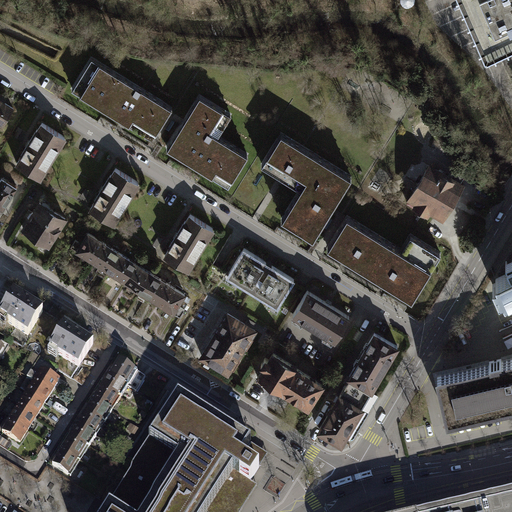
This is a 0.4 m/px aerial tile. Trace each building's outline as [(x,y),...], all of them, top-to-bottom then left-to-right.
[(511,0),(475,0),(483,18),(496,13),(510,7),(511,5),(511,0)] [(511,5),(510,7),(496,13),(511,48),(511,5)] [(69,84),(152,138),(173,106),(90,52),(69,84)] [(163,147),(226,187),(245,157),(214,137),(230,111),(198,92),(163,147)] [(0,121),(4,124),(13,109),(0,100),(0,121)] [(17,156),(40,171),(63,136),(41,121),(17,156)] [(257,167),(299,191),(320,156),(279,132),(257,167)] [(320,156),(299,191),(281,220),(309,237),(347,172),(320,156)] [(427,201),(448,213),(466,183),(429,161),(404,204),(420,213),(427,201)] [(90,200),(114,216),(137,182),(113,166),(90,200)] [(0,209),(2,211),(18,187),(2,177),(0,179),(0,209)] [(19,230),(47,248),(65,218),(37,200),(19,230)] [(164,246),(189,262),(211,228),(186,212),(164,246)] [(325,247),(371,275),(391,242),(345,214),(325,247)] [(399,247),(391,242),(371,275),(409,299),(438,252),(407,233),(399,247)] [(70,247),(91,261),(101,245),(86,235),(80,244),(74,241),(70,247)] [(104,276),(107,271),(117,255),(101,245),(91,261),(100,266),(96,271),(104,276)] [(271,301),(279,306),(294,281),(239,246),(223,271),(232,276),(230,281),(268,305),(271,301)] [(107,271),(122,281),(133,265),(117,255),(107,271)] [(511,258),(506,261),(511,272),(496,279),(497,282),(493,284),(500,299),(504,297),(505,300),(511,297),(511,258)] [(134,288),(138,291),(149,275),(133,265),(122,281),(128,284),(125,289),(131,293),(134,288)] [(145,295),(154,301),(164,285),(149,275),(138,291),(135,296),(141,300),(145,295)] [(154,301),(175,314),(180,307),(174,303),(180,295),(164,285),(154,301)] [(292,315),(333,340),(347,316),(307,291),(292,315)] [(0,312),(0,319),(28,336),(44,311),(13,292),(0,312)] [(196,360),(227,379),(256,331),(225,312),(196,360)] [(62,323),(47,349),(77,367),(92,342),(62,323)] [(373,366),(385,374),(401,347),(376,333),(359,363),(371,370),(373,366)] [(267,386),(282,395),(297,370),(273,355),(267,364),(264,362),(259,370),(262,372),(256,383),(265,389),(267,386)] [(55,369),(38,357),(24,378),(32,383),(51,395),(59,383),(50,377),(55,369)] [(130,383),(138,369),(119,357),(110,371),(130,383)] [(511,405),(511,404),(511,358),(502,361),(502,359),(489,362),(490,363),(437,376),(447,420),(453,419),(503,407),(507,406),(511,405)] [(342,391),(367,406),(385,374),(373,366),(371,370),(359,363),(342,391)] [(297,370),(282,395),(305,409),(320,383),(297,370)] [(121,397),(130,383),(110,371),(102,384),(121,397)] [(51,395),(32,383),(24,395),(43,407),(51,395)] [(113,410),(121,397),(102,384),(93,398),(113,410)] [(339,442),(347,440),(367,406),(342,391),(319,430),(339,442)] [(43,407),(24,395),(16,407),(35,419),(43,407)] [(104,424),(113,410),(93,398),(84,412),(104,424)] [(237,511),(241,506),(237,504),(252,480),(253,481),(260,468),(244,458),(252,446),(177,399),(150,441),(112,506),(108,511),(237,511)] [(35,419),(16,407),(8,419),(27,431),(35,419)] [(96,438),(104,424),(84,412),(76,425),(96,438)] [(27,431),(8,419),(0,432),(19,444),(27,431)] [(87,451),(96,438),(76,425),(67,439),(87,451)] [(79,465),(87,451),(67,439),(59,453),(79,465)] [(268,456),(252,446),(244,458),(260,468),(268,456)] [(59,453),(50,466),(70,479),(79,465),(59,453)] [(253,481),(252,480),(237,504),(241,506),(237,511),(242,511),(259,485),(253,481)] [(511,511),(511,504),(510,495),(467,505),(437,511),(511,511)]
